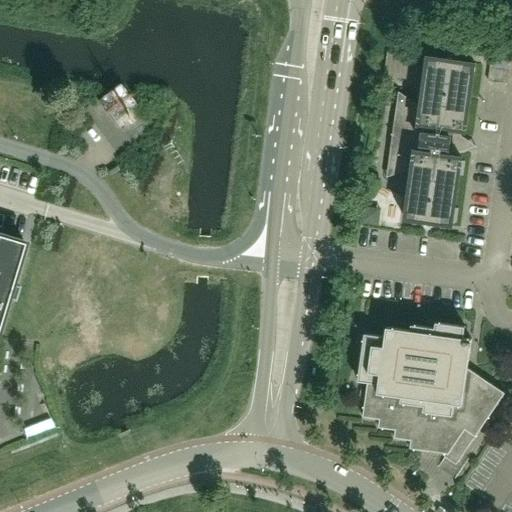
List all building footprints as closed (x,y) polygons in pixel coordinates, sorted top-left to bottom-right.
[(408,54),(405,79),(415,80),(418,55),(408,54)] [(469,142),(461,136),(462,132),(466,132),(475,64),(453,61),(452,61),(451,60),(450,60),(428,57),(421,108),(405,96),(398,99),(395,117),(393,134),(391,134),(391,135),(393,136),(390,153),(388,171),(394,175),(412,169),(411,181),(405,219),(427,223),(429,222),(430,223),(453,226),(462,158),(458,157),(459,153),(468,149),(469,142)] [(490,67),(489,82),(507,84),(509,69),(490,67)] [(98,100),(113,121),(135,105),(135,104),(128,96),(118,83),(107,93),(99,99),(98,100)] [(0,321),(7,298),(8,295),(11,284),(24,242),(0,234),(0,321)] [(505,393),(468,368),(472,339),(464,338),(465,327),(436,322),(435,328),(411,325),(410,331),(387,327),(385,337),(365,334),(358,381),(368,383),(365,399),(363,417),(380,420),(379,428),(395,430),(394,439),(411,441),(410,449),(446,454),(449,454),(449,453),(454,446),(465,453),(505,393)] [(456,479),(469,459),(464,455),(465,453),(454,446),(449,453),(449,454),(446,454),(445,457),(438,467),(456,479)]
